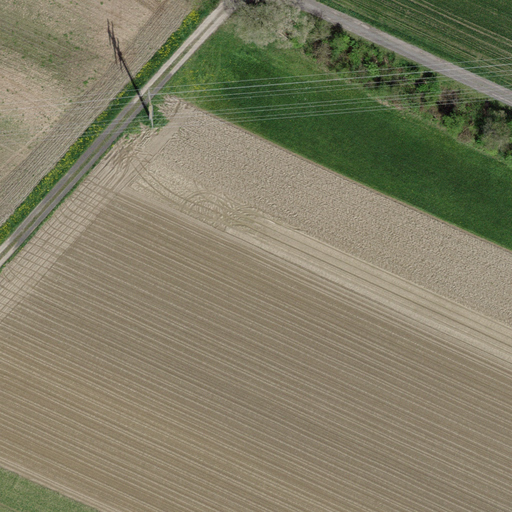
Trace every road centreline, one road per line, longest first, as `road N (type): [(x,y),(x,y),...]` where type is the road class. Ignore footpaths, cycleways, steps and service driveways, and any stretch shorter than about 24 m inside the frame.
road 1 (track): [(0,260),(232,0)]
road 2 (track): [(309,0),(511,92)]
